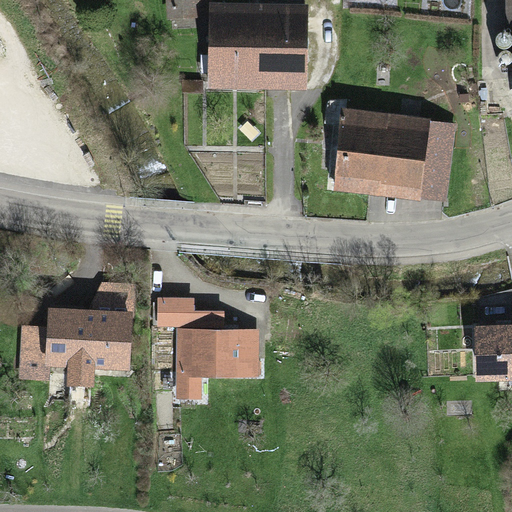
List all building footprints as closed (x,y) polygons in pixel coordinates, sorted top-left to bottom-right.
[(208,0),(162,0),(163,19),(209,18),(208,0)] [(259,10),(215,10),(215,90),(276,89),(307,89),(307,1),(259,1),(259,10)] [(454,129),(345,113),(334,185),(369,190),(444,201),(454,129)] [(94,317),(50,316),(49,370),(134,372),(136,318),(94,317)] [(511,329),(504,329),(479,329),(479,383),(511,383),(511,329)] [(234,336),(177,333),(173,406),(202,408),(203,379),(257,382),(259,337),(234,336)]
